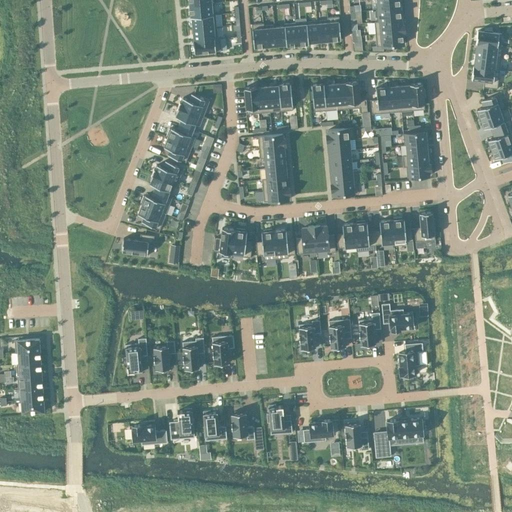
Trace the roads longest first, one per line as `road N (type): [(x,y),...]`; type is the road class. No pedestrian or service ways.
road 1 (residential): [(73,401),(50,85)]
road 2 (residential): [(450,194),(254,211),(209,201)]
road 3 (residential): [(313,380),(73,401)]
road 4 (residential): [(227,68),(432,63)]
road 5 (residential): [(50,85),(227,68)]
road 6 (residential): [(485,187),(499,235),(468,250),(454,246),(450,194)]
road 7 (residential): [(444,49),(485,187)]
road 8 (residential): [(227,68),(233,141),(209,201)]
road 9 (residential): [(450,194),(432,63)]
road 10 (residential): [(389,398),(386,360),(312,366),(313,380)]
